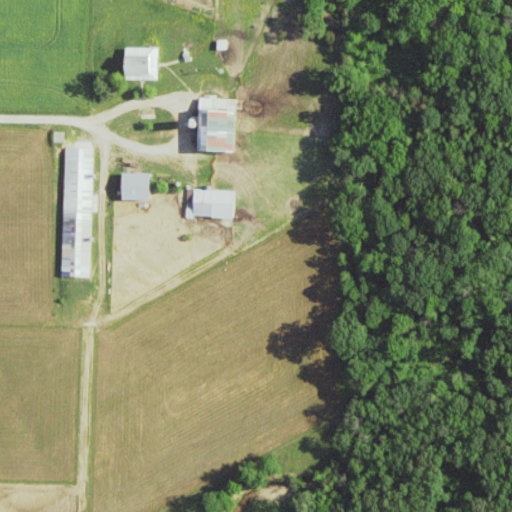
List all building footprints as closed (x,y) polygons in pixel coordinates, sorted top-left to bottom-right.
[(159,81),(159,49),(127,49),(126,80),(159,81)] [(237,99),(200,98),(199,151),(235,152),(237,99)] [(66,148),(62,277),(74,277),(74,278),(91,278),(93,213),(94,213),(95,149),(66,148)] [(123,174),(123,201),(150,201),(150,174),(123,174)] [(194,218),(234,219),(235,191),(195,191),(194,218)]
